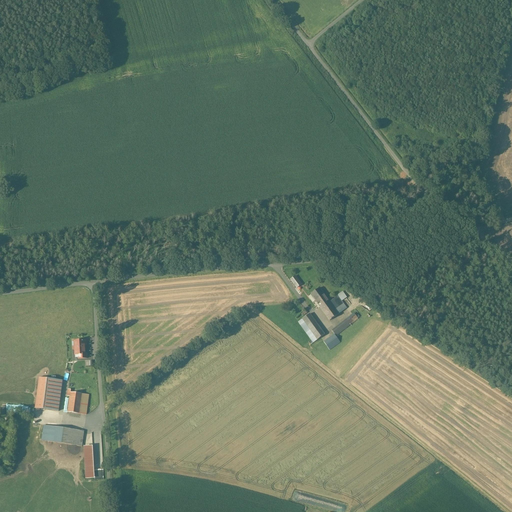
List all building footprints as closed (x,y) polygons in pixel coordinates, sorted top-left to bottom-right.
[(300,284),(294,277),(291,279),(297,286),(300,284)] [(330,302),(328,299),(320,288),(311,294),(315,301),(330,321),(346,308),(337,296),(330,302)] [(358,318),(354,313),(350,316),(354,321),(358,318)] [(309,314),(298,322),(307,334),(313,343),(324,335),(309,314)] [(350,316),(332,331),(336,336),(354,321),(350,316)] [(87,341),(75,341),(75,346),(74,347),(74,350),(75,351),(75,355),(78,355),(78,359),(87,358),(87,354),(85,354),(85,345),(87,345),(87,341)] [(60,381),(39,378),(35,408),(55,411),(57,391),(58,391),(60,381)] [(89,395),(70,393),(71,390),(68,389),(67,396),(70,397),(68,413),(86,415),(89,395)] [(3,413),(22,412),(22,404),(2,405),(3,413)] [(58,428),(44,426),(42,441),(56,443),(58,428)] [(84,431),(58,428),(56,443),(82,447),(84,431)] [(85,479),(95,478),(93,446),(84,446),(85,479)]
